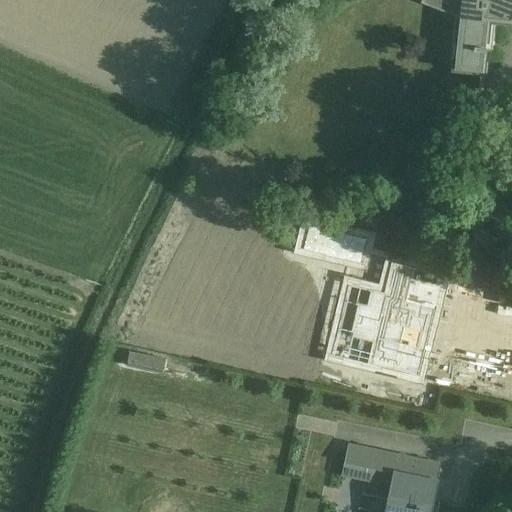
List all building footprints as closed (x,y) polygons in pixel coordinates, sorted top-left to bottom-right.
[(457,65),(480,68),(480,66),(481,66),(482,63),(480,62),(480,60),(482,61),(483,49),(484,49),(486,49),(487,47),(490,47),(493,17),(507,19),(510,11),(511,10),(511,0),(463,0),(464,1),(463,1),(462,16),(460,15),(459,16),(462,18),(461,28),(460,28),(460,31),(461,31),(460,41),(459,41),(459,44),(457,65)] [(206,177),(213,179),(211,189),(215,190),(214,192),(221,194),(222,192),(225,193),(228,183),(271,194),(275,181),(210,164),(206,177)] [(444,270),(391,258),(391,260),(394,261),(387,290),(371,286),(367,303),(357,301),(350,330),(376,336),(371,359),(416,370),(422,346),(419,345),(423,329),(426,330),(432,303),(407,297),(414,266),(443,273),(444,270)] [(208,371),(178,364),(173,386),(203,393),(208,371)] [(426,511),(433,478),(416,474),(419,458),(350,444),(343,473),(396,484),(390,511),(426,511)] [(326,505),(348,508),(352,486),(329,483),(326,505)]
